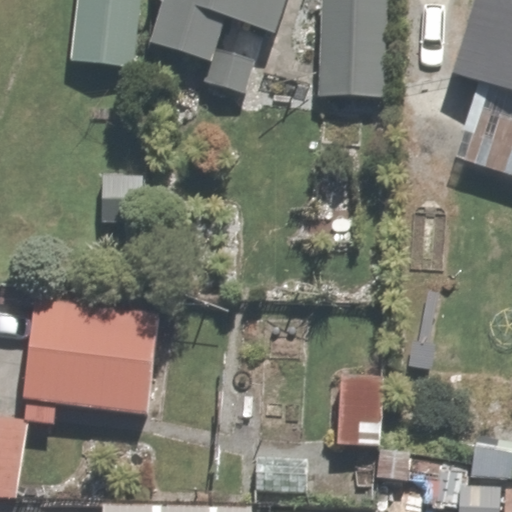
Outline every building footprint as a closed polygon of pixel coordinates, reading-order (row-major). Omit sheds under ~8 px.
[(157,0),(91,0),(87,70),(154,73),(157,0)] [(311,0),(169,0),(168,4),(183,9),(167,56),(226,77),(222,89),(268,105),(278,75),(285,78),(311,0)] [(401,0),(333,0),(334,107),(403,107),(401,0)] [(511,0),(496,0),(467,72),(498,84),(477,134),(511,148),(511,0)] [(182,182),(118,178),(114,232),(179,236),(182,182)] [(181,313),(55,304),(48,406),(175,415),(181,313)] [(403,384),(358,383),(355,452),(401,453),(403,384)] [(511,511),(511,495),(483,494),(481,511),(511,511)]
